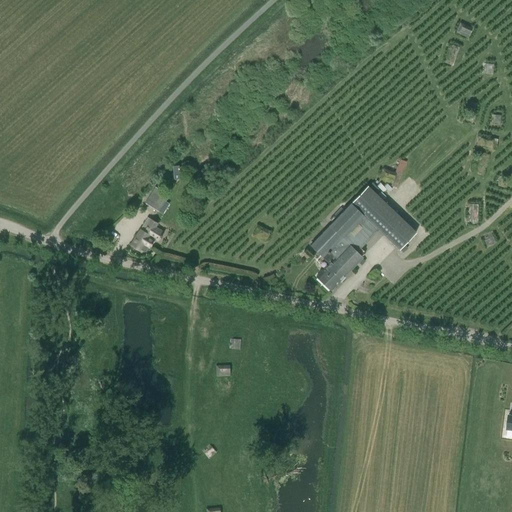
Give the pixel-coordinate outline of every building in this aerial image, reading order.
[(454,34),(468,41),(473,31),(459,24),(454,34)] [(443,60),(443,61),(442,62),(444,62),(443,65),(454,68),(461,49),(450,45),(450,47),(448,47),(447,48),(447,49),(449,50),(445,60),(443,59),(443,60)] [(482,70),(482,72),(481,72),(482,72),(481,75),(492,77),(494,67),(483,65),(482,70)] [(463,119),(463,120),(463,121),(464,121),(464,124),(475,125),(478,104),(466,103),(466,105),(464,105),(464,107),(466,108),(464,119),(463,119)] [(491,123),(491,124),(491,125),(491,127),(502,128),(503,118),(492,117),(491,122),(491,123)] [(457,129),(450,135),(456,142),(463,136),(457,129)] [(441,140),(446,137),(441,130),(436,133),(441,140)] [(480,150),(495,152),(496,141),(481,139),(480,150)] [(424,145),(431,151),(436,146),(430,140),(424,145)] [(421,160),(426,155),(419,149),(415,154),(421,160)] [(473,170),(473,172),(474,173),(474,175),(485,177),(489,157),(478,154),(478,157),(476,156),(476,157),(475,158),(475,159),(477,159),(475,170),(473,170)] [(393,187),(399,189),(408,162),(402,160),(393,187)] [(392,182),(395,172),(383,169),(380,178),(392,182)] [(496,184),(496,186),(495,186),(496,186),(495,189),(506,190),(508,180),(497,179),(496,184)] [(328,263),(315,276),(330,291),(358,262),(362,265),(366,261),(362,258),(363,258),(357,252),(378,230),(399,250),(400,249),(404,253),(408,248),(404,245),(416,232),(368,185),(310,245),(328,263)] [(156,189),(146,204),(157,211),(163,202),(165,203),(169,197),(156,189)] [(465,222),(465,224),(466,224),(466,227),(478,227),(478,206),(466,206),(466,208),(465,208),(465,210),(466,210),(466,222),(465,222)] [(141,231),(131,246),(140,252),(141,250),(145,252),(147,252),(149,248),(153,241),(155,241),(157,236),(157,234),(153,232),(157,224),(151,220),(144,232),(141,231)] [(272,228),(258,223),(254,233),(268,239),(272,228)] [(486,237),(485,238),(484,237),(484,238),(482,239),(487,249),(496,244),(491,234),(486,237),(486,236),(486,237)] [(229,344),(230,344),(229,346),(229,349),(241,349),(241,339),(230,339),(230,344),(229,344)] [(65,357),(81,358),(82,346),(66,345),(65,357)] [(230,366),(215,366),(215,377),(230,377),(230,366)] [(205,449),(204,450),(203,450),(204,451),(202,452),(210,460),(217,453),(209,445),(206,449),(205,449)]
